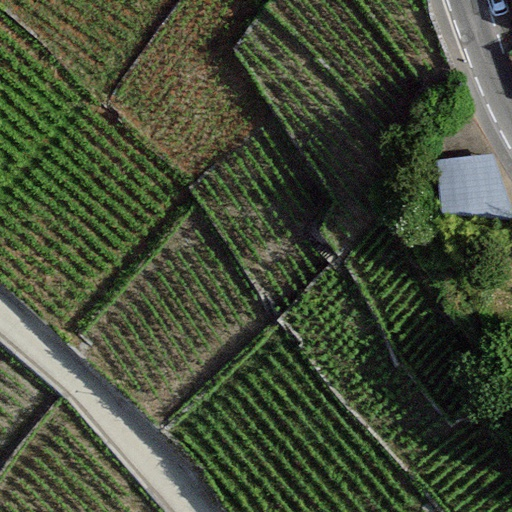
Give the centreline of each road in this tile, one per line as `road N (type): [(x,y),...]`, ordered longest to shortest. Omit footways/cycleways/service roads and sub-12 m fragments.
road 1 (track): [(194,511),(75,377),(0,315)]
road 2 (unclassified): [(454,0),(511,132)]
